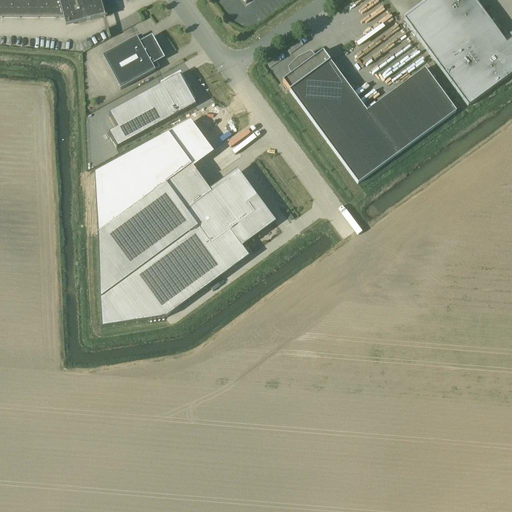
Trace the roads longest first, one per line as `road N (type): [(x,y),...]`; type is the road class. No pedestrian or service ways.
road 1 (unclassified): [(230,68),(344,230)]
road 2 (unclassified): [(230,68),(329,0)]
